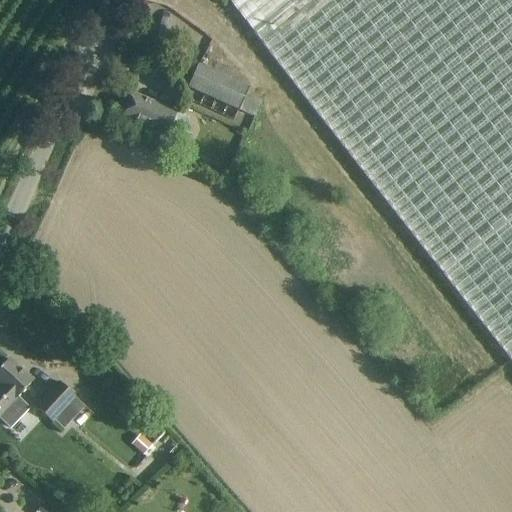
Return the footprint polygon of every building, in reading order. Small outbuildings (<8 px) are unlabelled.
[(511,0),(229,0),(228,1),(442,274),(511,362),(511,0)] [(198,66),(188,88),(254,117),(261,102),(246,95),(249,88),(198,66)] [(181,142),(189,123),(187,117),(133,93),(123,116),(167,136),(181,142)] [(0,387),(0,420),(10,430),(30,409),(18,397),(33,381),(9,358),(0,367),(0,385),(1,387),(0,387)] [(54,421),(64,430),(79,414),(69,405),(76,398),(59,383),(35,408),(52,423),(54,421)] [(140,435),(131,445),(143,456),(152,446),(140,435)]
